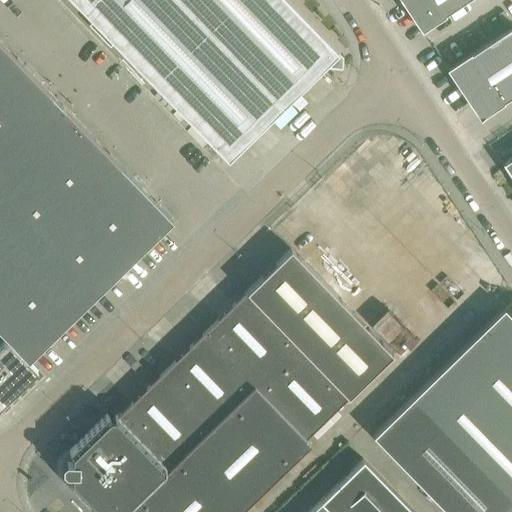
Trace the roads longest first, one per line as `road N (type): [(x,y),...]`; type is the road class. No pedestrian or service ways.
road 1 (unclassified): [(0,460),(393,75)]
road 2 (unclassified): [(511,242),(449,141),(393,75)]
